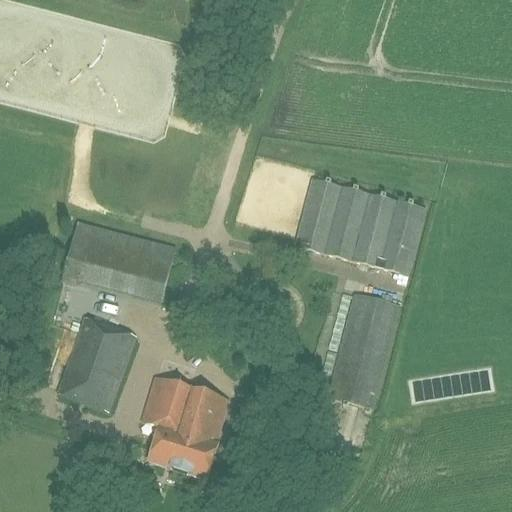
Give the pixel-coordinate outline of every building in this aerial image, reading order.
[(408,280),(426,212),(310,183),(293,251),(408,280)] [(67,288),(150,308),(155,287),(72,268),(67,288)] [(373,414),(400,310),(353,298),(326,401),(373,414)] [(108,416),(135,341),(84,322),(57,397),(108,416)] [(216,474),(220,462),(213,460),(217,446),(216,446),(228,404),(155,381),(141,425),(159,430),(158,433),(155,433),(153,441),(155,443),(148,465),(206,483),(209,472),(216,474)]
